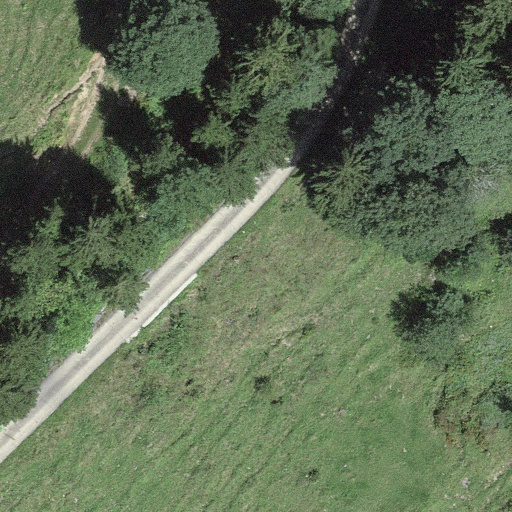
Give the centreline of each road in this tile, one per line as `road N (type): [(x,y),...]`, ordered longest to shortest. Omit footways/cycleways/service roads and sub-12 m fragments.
road 1 (track): [(0,442),(296,144),(325,103),(366,0)]
road 2 (track): [(0,274),(95,114),(129,0)]
